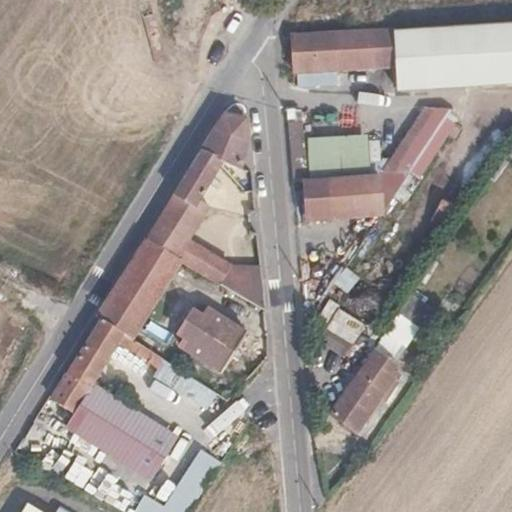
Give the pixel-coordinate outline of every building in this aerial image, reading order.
[(185,2),(182,0),(167,0),(152,27),(166,35),(185,2)] [(397,91),(468,86),(511,82),(511,23),(511,24),(394,31),(396,71),(397,91)] [(396,71),(394,31),(293,37),(296,75),(396,71)] [(420,179),(456,117),(426,99),(389,161),(420,179)] [(224,116),(201,153),(226,169),(229,165),(250,177),(250,143),(245,124),(249,120),(245,119),(224,116)] [(293,187),(297,186),(308,186),(303,122),(288,123),(293,187)] [(226,169),(201,153),(147,237),(182,259),(270,314),(267,273),(236,267),(194,241),(214,210),(204,203),(226,169)] [(308,186),(297,186),(300,219),(380,212),(377,180),(308,186)] [(260,196),(252,190),(253,209),(262,208),(260,196)] [(182,259),(147,237),(93,321),(99,325),(123,340),(129,343),(182,259)] [(265,262),(265,238),(254,240),(255,263),(265,262)] [(327,303),(315,327),(350,345),(362,321),(327,303)] [(249,339),(209,313),(203,322),(195,316),(182,336),(189,341),(184,348),(224,374),(249,339)] [(123,340),(99,325),(51,400),(75,416),(92,390),(123,340)] [(395,356),(375,342),(331,404),(359,424),(386,386),(378,379),(395,356)] [(172,441),(92,390),(75,416),(69,426),(149,477),(172,441)] [(159,504),(143,494),(131,511),(185,511),(218,462),(195,447),(159,504)]
